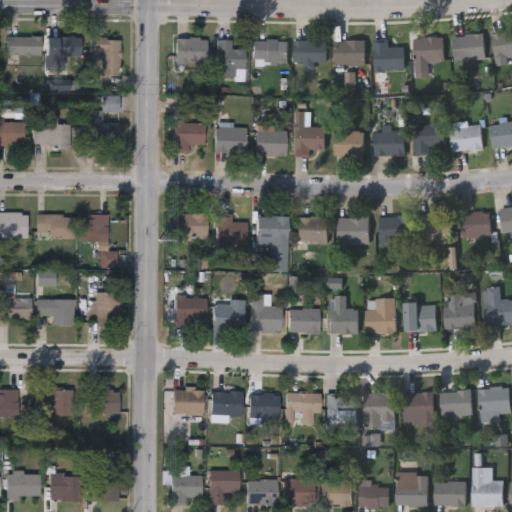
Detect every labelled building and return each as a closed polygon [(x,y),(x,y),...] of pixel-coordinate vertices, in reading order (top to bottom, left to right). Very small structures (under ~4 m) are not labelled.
[(492,31),(511,31),(511,56),(492,56),(492,31)] [(482,33),(483,58),(452,59),(451,34),(482,33)] [(173,37),(205,37),(205,62),(173,62),(173,37)] [(442,64),(413,64),(413,37),(442,37),(442,64)] [(5,56),(5,38),(40,38),(40,56),(5,56)] [(80,38),(80,57),(45,57),(45,38),(80,38)] [(118,39),(118,77),(100,77),(100,53),(91,53),(91,39),(118,39)] [(214,75),(214,39),(229,39),(229,48),(243,48),(243,75),(214,75)] [(285,39),(285,63),(251,63),(251,39),(285,39)] [(371,39),(386,39),(386,47),(403,46),(403,69),(372,70),(371,39)] [(291,60),(291,40),(323,40),(323,60),(312,60),(312,68),(301,68),(301,60),(291,60)] [(362,40),(362,64),(333,64),(333,40),(362,40)] [(323,126),(323,148),(308,148),(308,156),(293,155),(293,111),(307,111),(307,126),(323,126)] [(412,154),(411,115),(419,115),(419,124),(441,123),(442,144),(428,145),(428,154),(412,154)] [(118,149),(85,149),(85,118),(101,118),(101,122),(118,122),(118,149)] [(203,144),(186,144),(186,151),(171,151),(171,120),(203,120),(203,144)] [(489,122),(511,121),(511,146),(490,146),(489,122)] [(0,123),(23,123),(23,149),(0,149),(0,123)] [(448,127),(478,123),(481,148),(451,151),(448,127)] [(68,149),(31,149),(31,124),(68,124),(68,149)] [(244,126),(244,152),(213,152),(213,126),(244,126)] [(373,129),(403,129),(403,155),(373,155),(373,129)] [(254,130),(284,130),(284,155),(254,155),(254,130)] [(332,130),(362,130),(362,155),(332,155),(332,130)] [(511,231),(500,232),(499,207),(511,206),(511,231)] [(205,212),(205,237),(175,236),(175,212),(205,212)] [(489,236),(460,236),(460,212),(489,212),(489,236)] [(0,214),(26,214),(26,240),(0,240),(0,214)] [(244,244),(214,244),(214,214),(230,214),(230,222),(244,222),(244,244)] [(408,215),(408,245),(378,245),(378,215),(408,215)] [(430,243),(430,255),(417,255),(417,215),(432,215),(432,220),(449,220),(449,243),(430,243)] [(72,239),(36,239),(36,216),(72,216),(72,239)] [(107,216),(107,243),(79,243),(79,216),(107,216)] [(255,246),(255,216),(285,216),(285,265),(270,265),(270,246),(255,246)] [(326,216),(326,242),(295,242),(295,216),(326,216)] [(336,243),(336,217),(367,217),(367,243),(336,243)] [(511,306),(511,322),(485,325),(480,288),(498,286),(499,299),(511,298),(511,306)] [(116,325),(87,325),(87,301),(93,301),(93,293),(116,293),(116,325)] [(279,330),(249,330),(249,293),(268,293),(268,305),(279,305),(279,330)] [(474,329),(444,329),(443,293),(474,293),(474,329)] [(173,330),(173,296),(205,296),(205,321),(191,321),(191,330),(173,330)] [(343,296),(343,308),(356,308),(356,333),(327,333),(327,296),(343,296)] [(0,298),(30,298),(30,323),(0,323),(0,298)] [(394,332),(364,332),(364,298),(394,298),(394,332)] [(242,299),(242,329),(211,329),(211,299),(242,299)] [(36,316),(36,300),(73,300),(73,325),(50,325),(50,316),(36,316)] [(404,330),(404,303),(435,303),(435,330),(404,330)] [(317,333),(287,333),(287,307),(317,307),(317,333)] [(201,387),(201,413),(170,413),(170,387),(201,387)] [(508,413),(477,413),(477,387),(508,387),(508,413)] [(49,417),(49,408),(34,407),(35,389),(69,390),(68,418),(49,417)] [(0,390),(16,390),(16,417),(0,417),(0,390)] [(86,414),(86,390),(118,390),(118,414),(86,414)] [(239,390),(239,415),(225,415),(225,419),(209,419),(209,390),(239,390)] [(470,415),(439,415),(439,390),(470,390),(470,415)] [(401,424),(401,391),(433,391),(433,424),(401,424)] [(317,412),(311,412),(311,423),(299,423),(299,411),(283,411),(284,392),(318,392),(317,412)] [(393,429),(362,428),(362,392),(393,392),(393,429)] [(247,417),(247,393),(277,393),(277,417),(247,417)] [(341,425),(341,432),(325,432),(324,393),(341,393),(341,399),(355,399),(356,424),(341,425)] [(186,474),(200,475),(199,497),(183,496),(183,504),(168,503),(169,466),(186,467),(186,474)] [(471,467),(488,467),(488,479),(501,479),(501,506),(471,506),(471,467)] [(220,491),(220,503),(206,503),(206,470),(237,469),(237,491),(220,491)] [(395,472),(426,472),(426,506),(395,506),(395,472)] [(4,473),(37,473),(37,501),(4,501),(4,473)] [(88,502),(88,474),(116,474),(116,502),(88,502)] [(48,475),(80,475),(80,501),(48,501),(48,475)] [(281,478),(312,478),(312,505),(281,505),(281,478)] [(246,504),(246,479),(275,479),(275,504),(246,504)] [(319,480),(350,480),(350,506),(319,506),(319,480)] [(464,481),(464,505),(433,505),(433,481),(464,481)] [(357,508),(357,483),(387,483),(387,508),(357,508)]
